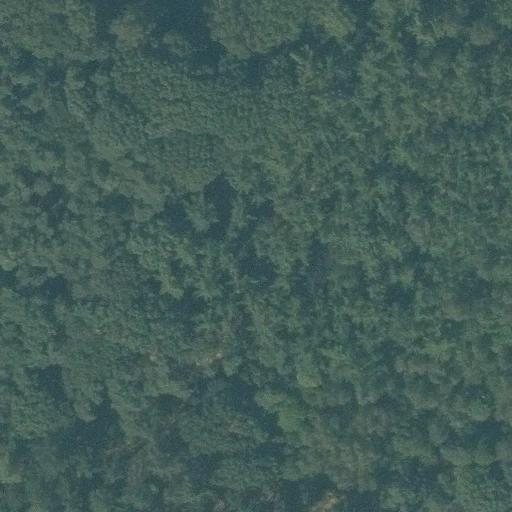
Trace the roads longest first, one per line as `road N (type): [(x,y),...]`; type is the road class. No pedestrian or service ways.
road 1 (track): [(307,10),(140,271)]
road 2 (track): [(140,271),(54,418),(16,511)]
